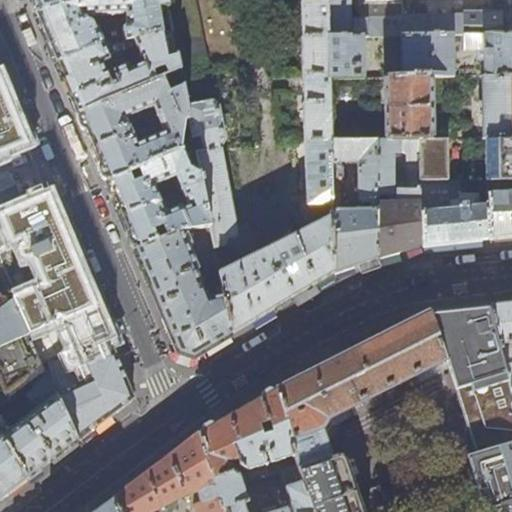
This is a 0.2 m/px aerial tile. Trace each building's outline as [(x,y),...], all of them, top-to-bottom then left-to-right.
[(33,0),(35,13),(71,0),(33,0)] [(97,31),(97,28),(95,29),(92,23),(91,21),(88,20),(86,20),(85,15),(122,14),(124,23),(124,24),(120,28),(120,30),(122,41),(163,34),(158,9),(166,7),(166,6),(164,0),(71,0),(35,13),(50,47),(57,64),(100,45),(110,43),(105,34),(104,32),(102,31),(97,31)] [(208,85),(193,0),(164,0),(166,6),(166,7),(171,32),(180,74),(183,89),(183,90),(208,85)] [(201,153),(195,153),(200,177),(210,228),(218,267),(224,297),(231,334),(283,303),(333,273),(327,143),(325,80),(324,37),(323,0),(297,0),(303,144),(304,144),(305,206),(303,206),(302,206),(300,207),(299,209),(299,211),(305,231),(257,254),(248,232),(235,236),(218,151),(224,140),(217,106),(211,102),(186,107),(189,122),(193,140),(198,139),(201,153)] [(511,25),(493,25),(493,9),(461,10),(461,14),(399,15),(399,0),(323,0),(324,37),(360,37),(401,36),(452,35),(461,35),(511,34),(511,25)] [(171,32),(163,34),(122,41),(110,43),(100,45),(57,64),(67,88),(78,114),(152,85),(148,76),(163,69),(167,79),(180,74),(171,32)] [(511,34),(461,35),(461,50),(483,50),(483,71),(477,71),(477,77),(480,77),(511,76),(511,34)] [(453,77),(452,35),(401,36),(402,78),(427,78),(453,77)] [(361,79),(360,37),(324,37),(325,80),(361,79)] [(511,76),(480,77),(482,140),(485,139),(511,138),(511,76)] [(429,141),(427,78),(402,78),(383,79),(386,142),(393,142),(400,142),(418,141),(429,141)] [(183,90),(183,89),(168,94),(162,80),(152,85),(78,114),(92,149),(106,182),(128,173),(138,169),(182,152),(184,123),(189,122),(186,107),(183,90)] [(11,110),(0,84),(0,152),(25,142),(11,110)] [(511,138),(485,139),(487,181),(511,179),(511,138)] [(448,182),(446,140),(429,141),(418,141),(419,182),(448,182)] [(421,246),(419,182),(418,141),(400,142),(400,153),(407,153),(408,188),(406,188),(406,204),(393,206),(393,142),(386,142),(375,142),(377,258),(402,251),(421,246)] [(333,273),(356,265),(377,258),(375,142),(327,143),(333,273)] [(182,152),(138,169),(143,180),(133,184),(128,173),(106,182),(135,250),(156,240),(152,231),(163,227),(167,236),(181,230),(210,228),(200,177),(188,169),(182,152)] [(511,179),(487,181),(488,239),(511,236),(511,179)] [(488,239),(487,181),(448,182),(419,182),(421,246),(484,239),(488,239)] [(66,239),(47,195),(1,216),(3,220),(0,221),(0,269),(9,290),(42,365),(45,371),(77,441),(112,415),(134,398),(114,351),(98,315),(82,277),(66,239)] [(218,267),(210,228),(181,230),(167,236),(156,240),(135,250),(157,304),(178,353),(192,357),(203,351),(231,334),(224,297),(208,300),(198,276),(209,275),(209,268),(218,267)] [(42,365),(9,290),(0,296),(0,384),(6,399),(6,401),(8,402),(10,400),(5,393),(42,365)] [(511,303),(489,306),(511,398),(511,405),(511,406),(511,408),(511,303)] [(428,312),(444,360),(473,451),(511,440),(511,408),(511,406),(511,405),(511,398),(489,306),(480,307),(428,312)] [(298,472),(329,461),(320,430),(326,419),(444,360),(428,312),(385,334),(350,352),(308,373),(275,390),(290,439),(287,440),(298,472)] [(45,465),(77,441),(45,371),(22,388),(37,409),(8,430),(3,425),(3,423),(0,417),(0,436),(26,480),(45,465)] [(238,411),(197,434),(213,480),(216,487),(223,511),(312,511),(310,505),(298,472),(287,440),(290,439),(275,390),(238,411)] [(213,480),(197,434),(141,476),(111,499),(116,511),(153,511),(166,506),(168,509),(169,510),(177,506),(177,505),(175,501),(182,497),(197,493),(200,503),(195,505),(193,508),(194,511),(223,511),(216,487),(207,490),(205,482),(213,480)] [(0,436),(0,499),(26,480),(0,436)] [(511,440),(473,451),(467,453),(484,511),(502,507),(511,504),(511,440)] [(329,461),(298,472),(310,505),(312,511),(356,511),(341,465),(339,461),(335,460),(329,461)] [(116,511),(111,499),(93,511),(116,511)]
